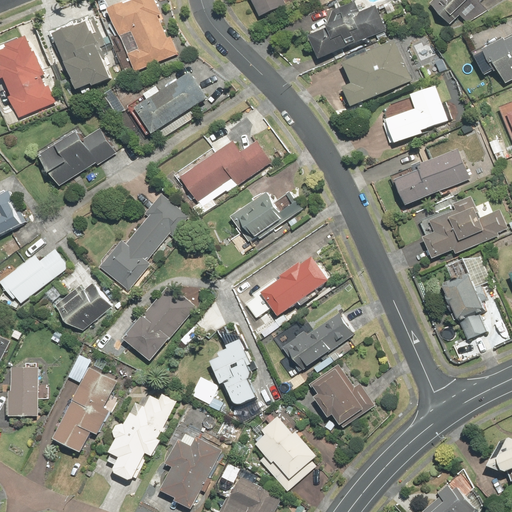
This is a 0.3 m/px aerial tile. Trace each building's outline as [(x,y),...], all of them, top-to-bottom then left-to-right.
[(156,0),(133,0),(110,10),(137,72),(180,53),(156,0)] [(287,5),(284,0),(253,0),(261,17),(287,5)] [(435,0),(432,3),(451,24),(461,15),(471,25),(487,9),(481,2),(483,0),(435,0)] [(332,24),(310,32),(320,59),(388,33),(377,6),(359,13),(355,3),(337,10),(332,24)] [(56,35),(79,93),(114,79),(90,21),(56,35)] [(511,35),(485,49),(496,71),(499,69),(506,83),(511,80),(511,35)] [(0,73),(22,120),(59,103),(27,36),(0,49),(0,58),(3,65),(0,66),(0,73)] [(397,41),(344,63),(353,83),(344,87),(353,106),(414,80),(397,41)] [(194,73),(137,108),(153,134),(210,98),(194,73)] [(389,119),(397,143),(451,124),(438,86),(412,94),(417,109),(389,119)] [(80,132),(40,156),(60,188),(117,153),(103,129),(85,140),(80,132)] [(235,142),(182,177),(203,208),(273,162),(260,141),(243,153),(235,142)] [(460,150),(396,177),(408,206),(472,179),(460,150)] [(0,238),(28,222),(10,192),(0,197),(0,238)] [(269,193),(233,216),(252,245),(304,210),(293,193),(276,204),(269,193)] [(102,267),(130,291),(152,264),(148,261),(171,234),(175,237),(191,218),(163,195),(147,214),(151,217),(128,244),(124,241),(102,267)] [(425,237),(436,262),(511,230),(502,209),(481,218),(472,197),(455,204),(457,210),(432,221),(436,232),(425,237)] [(36,254),(2,282),(21,306),(70,267),(56,249),(41,261),(36,254)] [(264,294),(280,316),(330,280),(314,258),(264,294)] [(487,312),(470,274),(445,285),(470,342),(489,333),(481,315),(487,312)] [(58,305),(80,332),(113,306),(91,279),(58,305)] [(125,338),(151,361),(198,307),(172,285),(125,338)] [(286,347),(303,372),(355,336),(338,311),(286,347)] [(0,363),(11,341),(0,335),(0,363)] [(253,364),(241,340),(228,346),(229,348),(219,353),(221,357),(212,361),(223,385),(227,383),(237,406),(258,397),(250,380),(255,377),(249,366),(253,364)] [(340,365),(310,386),(341,429),(376,404),(361,384),(356,388),(340,365)] [(12,367),(9,414),(40,416),(42,368),(12,367)] [(92,368),(55,439),(83,453),(93,433),(99,436),(112,411),(106,409),(120,382),(92,368)] [(152,396),(146,408),(137,403),(125,425),(120,422),(113,436),(118,438),(111,452),(121,457),(114,471),(134,481),(148,453),(153,456),(180,402),(164,394),(161,400),(152,396)] [(263,460),(290,491),(323,462),(296,432),(294,434),(279,417),(263,431),(267,435),(257,445),(267,456),(263,460)] [(511,436),(492,445),(504,473),(511,469),(511,436)] [(161,493),(194,509),(223,451),(197,438),(192,447),(180,440),(168,464),(174,467),(161,493)] [(276,511),(283,497),(239,477),(222,511),(276,511)] [(419,511),(477,511),(479,511),(454,482),(419,511)]
